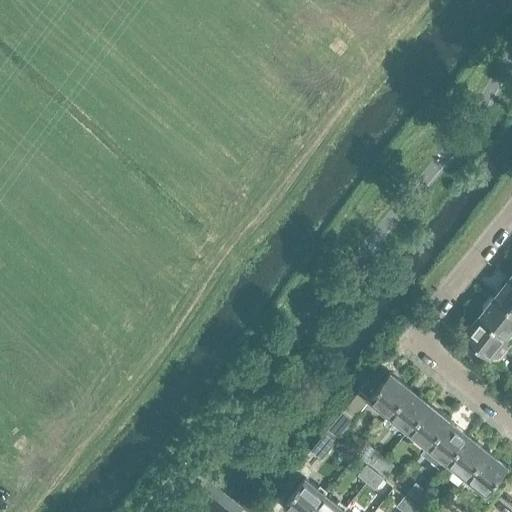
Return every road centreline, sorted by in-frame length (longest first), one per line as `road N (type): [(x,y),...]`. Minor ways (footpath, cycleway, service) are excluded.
road 1 (track): [(19,511),(421,0)]
road 2 (residential): [(511,424),(419,342),(511,217)]
